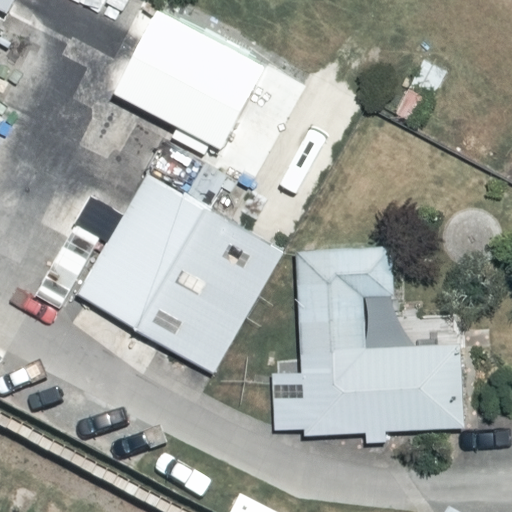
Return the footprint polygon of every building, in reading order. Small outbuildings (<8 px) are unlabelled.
[(0,0),(19,11),(24,0),(0,0)] [(220,32),(164,4),(132,69),(201,104),(208,90),(236,104),(249,78),(207,58),(220,32)] [(78,216),(32,299),(76,324),(92,296),(218,368),(287,244),(154,169),(115,237),(78,216)] [(313,427),(313,432),(372,430),(373,441),(398,440),(398,429),(469,426),(465,338),(367,342),(365,291),(394,289),(392,242),(302,246),(307,370),(276,371),(278,429),(313,427)] [(446,511),(467,511),(451,503),(446,511)]
